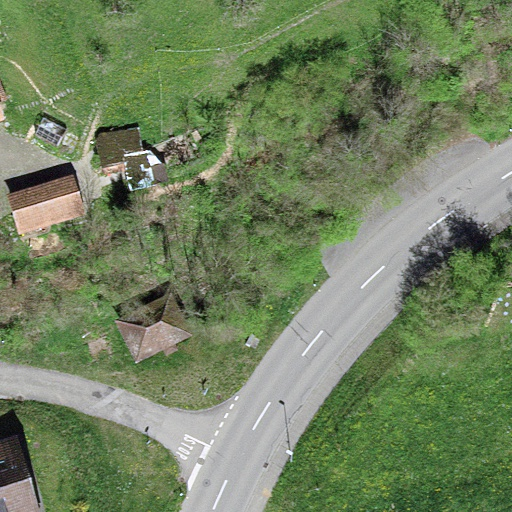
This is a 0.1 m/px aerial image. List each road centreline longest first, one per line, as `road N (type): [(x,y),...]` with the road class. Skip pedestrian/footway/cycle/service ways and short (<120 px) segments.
road 1 (tertiary): [(511,176),(438,222),(378,276),(327,333),(242,460)]
road 2 (residential): [(0,381),(77,390),(242,460)]
